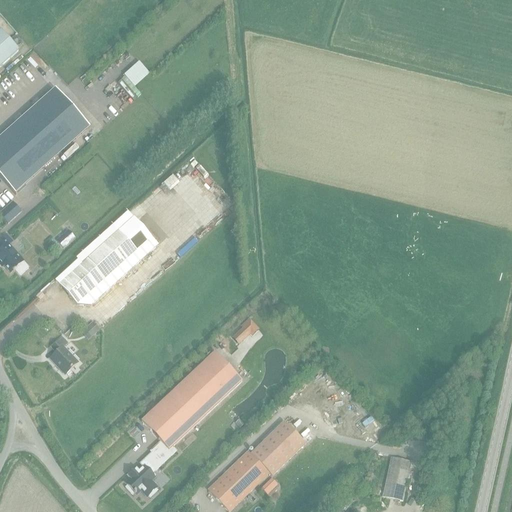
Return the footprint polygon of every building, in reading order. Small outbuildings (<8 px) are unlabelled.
[(0,67),(18,51),(0,31),(0,67)] [(157,86),(124,52),(104,71),(137,106),(157,86)] [(55,91),(0,140),(0,177),(14,193),(87,128),(55,91)] [(3,208),(11,201),(8,197),(0,204),(3,208)] [(21,213),(12,202),(0,213),(0,215),(8,225),(21,213)] [(55,281),(76,305),(91,306),(158,246),(133,219),(81,266),(77,261),(55,281)] [(68,231),(57,242),(63,248),(74,238),(68,231)] [(0,265),(2,267),(3,266),(10,274),(14,270),(19,276),(28,268),(23,262),(8,246),(12,242),(6,236),(0,241),(0,265)] [(91,338),(100,330),(93,322),(84,330),(91,338)] [(64,376),(78,363),(63,348),(67,344),(62,338),(51,349),(56,354),(49,360),(64,376)] [(127,487),(125,488),(132,496),(133,494),(135,496),(135,495),(136,496),(140,492),(146,498),(148,497),(150,499),(157,492),(155,490),(157,488),(151,482),(155,479),(151,475),(176,452),(172,448),(241,383),(224,364),(214,354),(141,422),(160,443),(150,452),(151,454),(140,465),(142,467),(138,471),(136,469),(128,477),(131,480),(125,485),(127,487)] [(229,511),(269,474),(271,477),(305,445),(284,424),(251,455),(248,452),(208,491),(227,511),(229,511)] [(382,498),(402,502),(411,463),(391,458),(382,498)]
